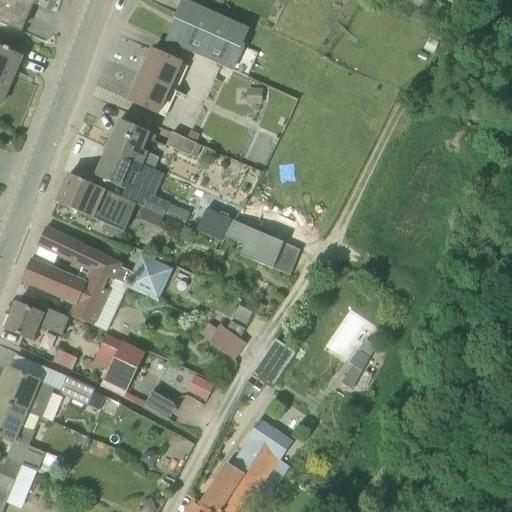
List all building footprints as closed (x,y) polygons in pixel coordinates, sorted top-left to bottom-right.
[(0,0),(0,21),(21,30),(34,0),(0,0)] [(181,20),(170,44),(212,63),(221,43),(202,34),(203,31),(216,36),(223,20),(184,2),(176,18),(181,20)] [(0,47),(0,104),(2,105),(13,78),(11,77),(20,56),(0,47)] [(140,76),(170,89),(181,64),(152,51),(140,76)] [(129,101),(159,115),(170,89),(140,76),(129,101)] [(120,120),(107,149),(154,169),(158,158),(147,153),(148,153),(143,150),(150,133),(120,120)] [(202,148),(196,145),(196,144),(188,141),(187,141),(172,134),(167,145),(191,157),(191,156),(196,158),(202,148)] [(127,187),(145,195),(146,194),(147,194),(153,181),(159,181),(162,173),(153,170),(154,169),(107,149),(95,177),(125,190),(127,187)] [(220,156),(206,150),(203,156),(217,162),(220,156)] [(57,203),(105,224),(102,231),(118,238),(121,231),(124,233),(136,205),(68,175),(57,203)] [(140,206),(164,217),(170,204),(147,194),(146,194),(145,195),(140,206)] [(218,212),(213,231),(223,234),(228,214),(218,212)] [(244,246),(239,257),(290,277),(300,251),(289,246),(289,245),(243,224),(242,226),(234,222),(225,238),(244,246)] [(38,246),(59,255),(66,238),(46,229),(38,246)] [(120,264),(66,238),(59,255),(73,262),(113,280),(120,264)] [(135,271),(128,286),(159,300),(173,271),(143,257),(143,258),(141,257),(135,271)] [(92,326),(113,280),(73,262),(66,277),(31,261),(22,281),(77,304),(72,316),(92,326)] [(43,308),(41,314),(17,304),(6,330),(33,341),(39,326),(63,336),(70,319),(43,308)] [(222,327),(211,343),(210,344),(236,361),(248,344),(222,327)] [(101,386),(125,398),(128,391),(145,354),(107,336),(94,363),(108,370),(101,386)] [(270,347),(255,372),(275,385),(291,360),(270,347)] [(352,391),(369,358),(358,350),(349,363),(353,365),(341,383),(352,391)] [(73,371),(78,360),(59,351),(53,362),(73,371)] [(10,370),(0,392),(0,401),(26,414),(33,398),(48,404),(54,390),(39,383),(10,370)] [(197,373),(188,388),(207,400),(216,385),(197,373)] [(88,407),(95,390),(96,390),(68,377),(60,394),(88,407)] [(145,408),(169,421),(178,406),(154,392),(149,402),(145,408)] [(0,436),(14,442),(7,459),(38,472),(46,455),(29,448),(35,434),(20,428),(26,414),(0,401),(0,436)] [(203,504),(204,505),(212,511),(220,511),(240,482),(242,483),(261,450),(277,462),(279,458),(281,459),(293,440),(259,418),(247,437),(249,439),(232,465),(229,463),(203,504)] [(238,511),(245,502),(250,504),(277,462),(261,450),(242,483),(240,482),(220,511),(212,511),(204,505),(203,504),(196,500),(188,511),(238,511)] [(0,511),(2,511),(16,481),(0,474),(0,467),(1,465),(0,464),(0,511)]
